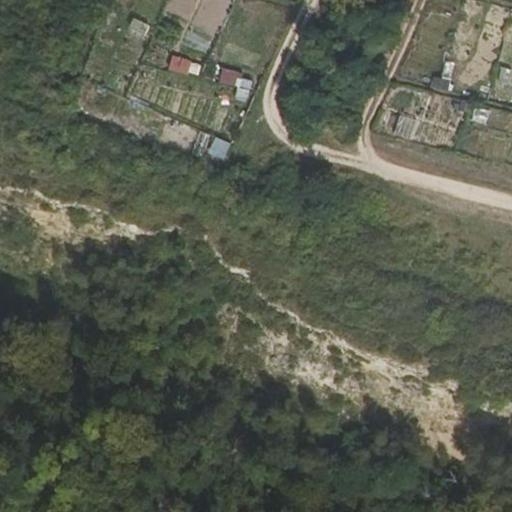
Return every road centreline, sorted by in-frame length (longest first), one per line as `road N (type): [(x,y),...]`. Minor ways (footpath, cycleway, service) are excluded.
road 1 (track): [(371,164),(298,144),(278,124),(274,101),(319,0)]
road 2 (track): [(511,201),(371,164)]
road 3 (track): [(421,0),(361,128)]
